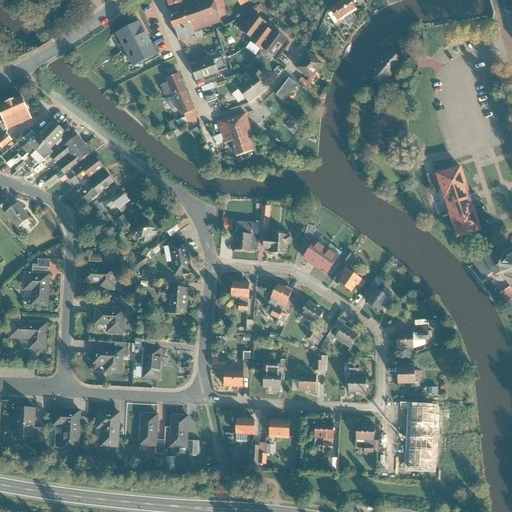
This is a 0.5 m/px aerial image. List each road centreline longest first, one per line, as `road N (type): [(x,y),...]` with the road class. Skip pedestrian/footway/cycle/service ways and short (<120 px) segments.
road 1 (residential): [(199,398),(383,408),(383,344),(373,326),(292,271),(211,266)]
road 2 (residential): [(308,46),(250,107),(211,118),(188,85),(158,0)]
road 3 (residential): [(0,181),(47,199),(68,226),(62,391)]
road 4 (residential): [(211,266),(187,204),(55,102)]
road 5 (secondary): [(218,511),(0,485)]
road 6 (residential): [(0,78),(122,0)]
road 7 (residential): [(62,391),(199,398)]
road 8 (residential): [(199,398),(211,266)]
